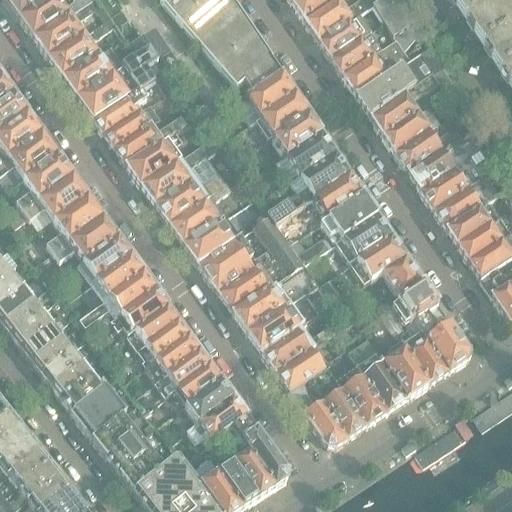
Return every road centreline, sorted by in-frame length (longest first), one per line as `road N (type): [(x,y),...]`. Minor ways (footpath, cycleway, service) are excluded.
road 1 (residential): [(0,38),(322,489)]
road 2 (residential): [(507,369),(255,0)]
road 3 (residential): [(507,369),(322,489)]
road 4 (residential): [(0,365),(114,511)]
